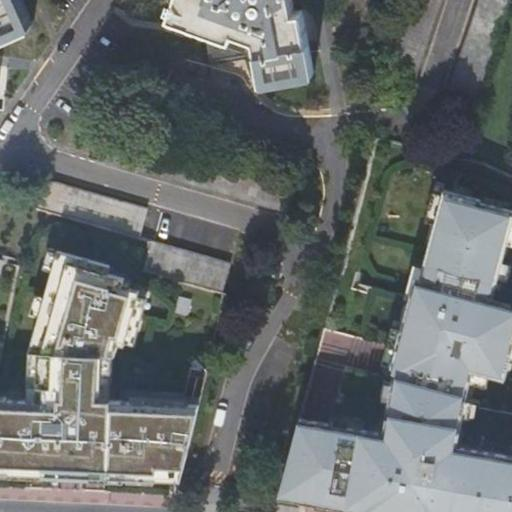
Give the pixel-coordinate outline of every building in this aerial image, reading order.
[(0,0),(0,42),(31,29),(17,0),(0,0)] [(17,0),(31,29),(36,27),(23,0),(17,0)] [(174,0),(174,3),(170,2),(168,11),(170,12),(168,19),(246,47),(248,39),(254,42),(261,81),(312,71),(295,14),(301,13),(294,0),(174,0)] [(411,93),(442,0),(411,0),(383,83),(411,93)] [(479,0),(445,104),(473,114),(510,0),(479,0)] [(314,76),(312,71),(261,81),(262,86),(314,76)] [(101,161),(127,169),(164,179),(289,215),(297,186),(169,149),(135,139),(109,132),(101,161)] [(119,202),(53,184),(37,179),(29,207),(44,211),(74,220),(111,231),(143,240),(151,211),(119,202)] [(276,497),(364,511),(511,511),(511,453),(456,443),(472,372),(505,378),(511,346),(511,306),(496,301),(511,223),(511,213),(445,190),(423,281),(413,278),(386,431),(291,414),(276,497)] [(145,274),(223,295),(230,267),(152,247),(145,274)] [(114,266),(53,250),(29,350),(26,396),(0,394),(0,475),(183,484),(200,405),(111,400),(115,356),(120,343),(137,347),(151,295),(126,287),(128,278),(112,274),(114,266)]
